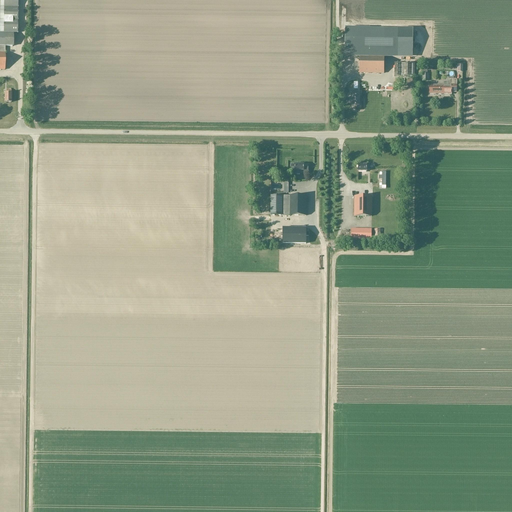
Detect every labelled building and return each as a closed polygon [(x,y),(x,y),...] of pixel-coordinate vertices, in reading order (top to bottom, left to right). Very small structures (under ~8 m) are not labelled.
[(17,0),(0,0),(0,32),(17,33),(17,0)] [(345,29),(345,51),(397,51),(398,30),(345,29)] [(398,30),(397,51),(413,52),(413,30),(398,30)] [(13,47),(13,34),(0,33),(0,69),(4,70),(4,46),(13,47)] [(360,57),(359,73),(383,73),(384,58),(360,57)] [(414,64),(410,63),(404,63),(401,63),(394,63),(394,76),(414,76),(414,64)] [(456,80),(455,80),(449,80),(449,82),(443,82),(443,86),(444,86),(444,94),(451,94),(451,92),(456,92),(456,80)] [(303,174),(303,171),(304,165),(294,164),(291,164),(291,174),(303,174)] [(306,216),(306,196),(270,196),(270,215),(306,216)] [(371,217),(372,197),(354,197),(354,216),(371,217)] [(309,233),(306,233),(306,229),(283,228),(283,244),(306,244),(306,236),(309,236),(309,233)] [(371,240),(371,229),(351,229),(351,240),(371,240)]
